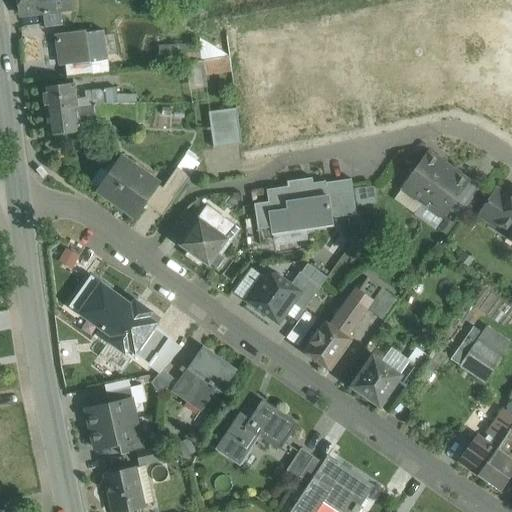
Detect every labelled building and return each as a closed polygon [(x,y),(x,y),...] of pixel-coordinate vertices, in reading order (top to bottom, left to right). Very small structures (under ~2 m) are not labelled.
[(70,0),(19,0),(21,14),(72,8),(70,0)] [(58,34),(57,34),(58,40),(57,40),(57,42),(59,42),(62,66),(65,65),(88,62),(88,59),(85,36),(84,30),(58,34)] [(103,33),(85,36),(88,59),(103,56),(107,56),(107,55),(103,34),(103,33)] [(115,37),(106,34),(103,34),(107,55),(117,54),(115,37)] [(161,46),(160,47),(160,61),(200,59),(200,45),(176,46),(161,46)] [(88,62),(65,65),(67,77),(106,73),(103,56),(88,59),(88,62)] [(74,83),(42,87),(46,111),(77,106),(76,99),(74,83)] [(116,88),(85,92),(86,97),(76,99),(77,106),(93,104),(105,103),(136,103),(136,96),(117,96),(116,88)] [(136,103),(105,103),(93,104),(95,118),(120,115),(120,125),(136,124),(136,103)] [(77,106),(46,111),(49,135),(81,130),(79,120),(95,118),(93,104),(77,106)] [(237,108),(209,112),(214,148),(242,144),(237,108)] [(427,152),(402,187),(423,202),(448,167),(427,152)] [(158,184),(124,160),(110,179),(112,181),(103,193),(135,216),(158,184)] [(177,167),(157,196),(170,206),(190,176),(177,167)] [(448,167),(423,202),(444,217),(451,208),(469,183),(448,167)] [(254,203),(258,229),(271,227),(272,235),(333,226),(332,218),(355,214),(350,179),(313,184),(312,179),(288,182),(289,188),(267,191),(269,201),(254,203)] [(469,183),(451,208),(461,215),(480,189),(470,182),(469,183)] [(373,186),(353,189),(356,206),(375,203),(373,186)] [(511,198),(497,189),(479,216),(495,227),(498,223),(511,201),(511,198)] [(511,201),(498,223),(509,231),(506,235),(511,239),(511,201)] [(216,231),(199,219),(186,236),(179,244),(189,251),(190,251),(208,264),(217,252),(221,255),(236,234),(227,228),(222,224),(216,231)] [(239,229),(231,223),(227,228),(236,234),(239,229)] [(291,285),(275,274),(274,273),(266,285),(261,281),(247,301),(278,323),(292,303),(309,279),(300,272),(291,285)] [(135,299),(131,304),(91,276),(70,307),(111,336),(108,341),(131,358),(134,353),(150,365),(157,355),(158,355),(171,338),(155,326),(157,323),(149,317),(152,312),(135,299)] [(350,296),(329,324),(347,337),(367,309),(382,288),(367,277),(352,297),(350,296)] [(309,279),(292,303),(303,311),(320,287),(309,279)] [(382,288),(367,309),(384,321),(399,300),(382,288)] [(329,324),(324,321),(303,351),(330,371),(352,340),(347,337),(329,324)] [(483,334),(473,327),(451,360),(461,366),(477,342),(483,334)] [(509,344),(487,329),(483,334),(477,342),(500,358),(509,344)] [(500,358),(477,342),(461,366),(484,382),(500,358)] [(236,370),(204,347),(175,387),(203,408),(217,388),(221,391),(236,370)] [(427,356),(417,349),(408,362),(417,369),(418,369),(427,356)] [(396,371),(382,361),(380,363),(373,357),(353,386),(352,385),(352,386),(379,406),(380,405),(379,405),(396,380),(399,376),(399,375),(395,373),(396,371)] [(428,358),(416,376),(427,383),(439,366),(428,358)] [(417,369),(408,362),(399,375),(399,376),(396,380),(406,387),(419,370),(418,369),(417,369)] [(173,378),(163,369),(151,383),(159,394),(173,378)] [(130,387),(107,393),(110,404),(131,399),(131,400),(133,400),(130,387)] [(110,404),(86,410),(91,429),(136,419),(131,400),(131,399),(110,404)] [(298,423),(262,400),(250,419),(241,412),(216,449),(241,466),(241,465),(240,464),(259,436),(280,450),(298,423)] [(511,416),(506,413),(499,422),(494,424),(488,433),(489,434),(485,440),(496,448),(511,425),(511,416)] [(136,419),(91,429),(95,449),(119,443),(140,438),(140,437),(136,419)] [(511,425),(496,448),(477,475),(500,491),(511,473),(511,425)] [(485,440),(477,435),(458,462),(477,475),(496,448),(485,440)] [(140,438),(119,443),(121,455),(137,451),(145,449),(142,437),(140,437),(140,438)] [(145,449),(137,451),(140,465),(163,460),(160,446),(145,449)] [(301,448),(286,472),(298,480),(300,476),(313,456),(301,448)] [(313,456),(300,476),(310,483),(323,463),(313,456)] [(373,485),(338,462),(331,473),(322,467),(325,463),(324,462),(323,463),(310,483),(290,511),(315,511),(327,494),(354,511),(356,511),(360,507),(359,506),(373,485)] [(135,468),(105,475),(113,511),(118,511),(144,506),(135,468)]
